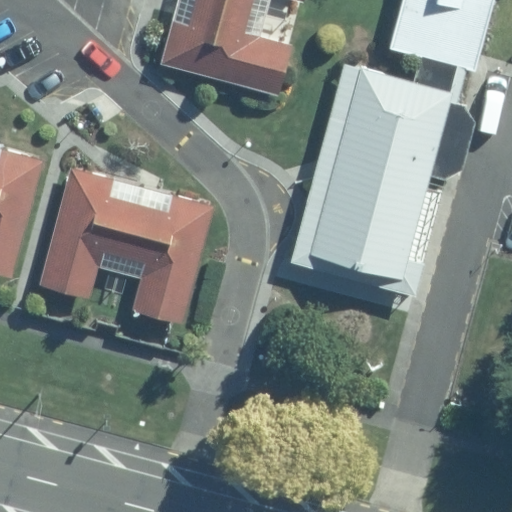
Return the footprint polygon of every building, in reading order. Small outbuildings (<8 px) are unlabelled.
[(179,0),(161,63),(280,98),(297,41),(262,31),(271,0),(293,0),(305,4),(306,0),(179,0)] [(511,0),(374,0),(362,51),(499,84),(511,29),(511,0)] [(472,103),(362,76),(315,269),(425,296),(472,103)] [(0,271),(20,276),(48,159),(0,147),(0,271)] [(215,206),(68,170),(39,286),(94,300),(102,267),(142,276),(133,312),(186,325),(215,206)]
